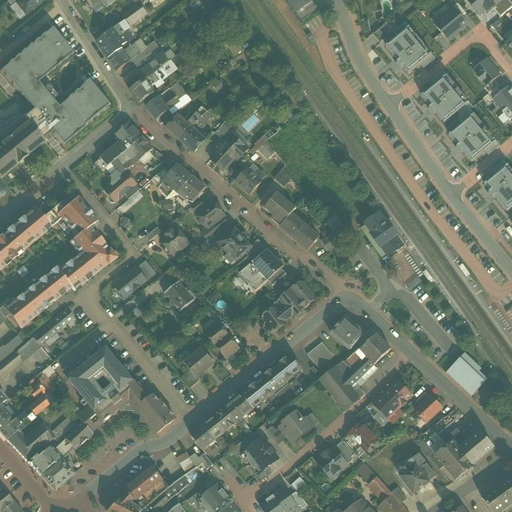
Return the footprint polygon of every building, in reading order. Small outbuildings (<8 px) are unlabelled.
[(15,4),(25,16),(44,2),(42,0),(19,0),(15,4)] [(312,3),(309,0),(290,0),(299,12),(312,3)] [(501,1),(499,0),(468,0),(467,1),(479,16),(485,11),(489,15),(493,11),(496,9),(494,7),(501,1)] [(511,5),(507,0),(502,0),(501,1),(494,7),(496,9),(493,11),(499,18),(511,7),(511,5)] [(20,20),(25,16),(15,4),(11,7),(10,8),(20,20)] [(453,9),(460,18),(465,14),(457,5),(453,8),(453,9)] [(135,6),(121,16),(129,26),(140,17),(142,19),(147,15),(142,8),(139,10),(135,6)] [(453,9),(434,25),(448,42),(467,26),(460,18),(453,9)] [(409,28),(404,23),(393,33),(397,38),(409,28)] [(121,24),(96,43),(107,60),(122,50),(120,47),(127,43),(126,42),(131,38),(121,24)] [(384,24),(372,35),(380,44),(388,37),(384,24)] [(409,29),(409,28),(397,38),(385,47),(398,62),(396,64),(401,69),(402,67),(408,75),(420,65),(431,55),(428,57),(421,49),(424,47),(416,37),(413,40),(406,32),(409,29)] [(43,144),(53,156),(112,108),(90,82),(56,109),(35,84),(73,54),(54,31),(2,73),(31,108),(22,116),(24,118),(0,137),(0,144),(1,145),(0,145),(0,179),(13,169),(29,156),(43,144)] [(155,44),(146,51),(149,56),(156,51),(158,49),(155,44)] [(134,45),(124,53),(122,50),(107,60),(115,72),(130,62),(132,61),(141,55),(134,45)] [(141,55),(132,61),(135,67),(145,60),(149,56),(146,51),(141,55)] [(149,56),(145,60),(148,64),(149,66),(160,58),(159,56),(156,51),(149,56)] [(435,59),(431,55),(420,65),(423,69),(435,59)] [(149,66),(140,73),(145,80),(144,80),(144,81),(166,64),(169,63),(164,56),(160,58),(149,66)] [(145,60),(135,67),(139,71),(148,64),(145,60)] [(500,76),(487,60),(472,72),(486,88),(494,81),(500,76)] [(144,80),(129,92),(138,105),(145,100),(154,94),(153,93),(150,88),(154,85),(157,89),(163,84),(161,82),(173,73),(166,64),(144,81),(144,80)] [(444,78),(445,78),(446,77),(443,72),(431,82),(434,86),(444,78)] [(445,78),(444,78),(434,86),(421,97),(430,108),(429,109),(433,114),(434,113),(444,124),(457,113),(467,105),(466,104),(465,105),(460,99),(461,98),(456,91),(454,92),(443,79),(445,78)] [(218,91),(224,83),(220,80),(214,88),(218,91)] [(494,81),(486,88),(484,89),(489,95),(497,88),(499,86),(494,81)] [(170,90),(172,93),(179,102),(168,111),(168,112),(172,116),(191,102),(178,84),(170,90)] [(511,91),(509,87),(501,93),(492,101),(502,113),(510,122),(511,119),(511,90),(511,91)] [(501,93),(497,88),(489,95),(483,100),(487,105),(492,101),(501,93)] [(154,94),(145,100),(148,105),(158,98),(159,97),(155,92),(153,93),(154,94)] [(172,93),(161,102),(168,111),(179,102),(172,93)] [(148,105),(145,108),(156,121),(168,112),(168,111),(161,102),(158,98),(148,105)] [(468,103),(466,104),(467,105),(457,113),(461,118),(470,111),(473,108),(468,103)] [(206,113),(201,109),(196,114),(201,118),(207,114),(206,113)] [(207,114),(201,118),(192,129),(197,133),(215,115),(210,110),(206,113),(207,114)] [(472,117),(474,116),(470,111),(461,118),(458,120),(462,125),(472,117)] [(196,114),(190,121),(190,124),(189,126),(188,126),(192,129),(201,118),(196,114)] [(253,114),(241,126),(247,133),(259,121),(253,114)] [(420,130),(429,124),(422,115),(414,120),(420,130)] [(178,116),(165,130),(180,142),(192,129),(188,126),(189,126),(178,116)] [(472,117),(462,125),(448,136),(458,147),(456,148),(460,153),(462,152),(471,163),(484,152),(494,144),(494,143),(492,144),(482,131),(483,130),(477,124),(476,125),(471,118),(472,117)] [(129,123),(115,135),(121,142),(129,150),(142,138),(129,123)] [(224,123),(214,134),(220,140),(232,129),(224,123)] [(197,133),(192,129),(180,142),(194,155),(206,141),(197,133)] [(232,129),(220,140),(225,144),(231,138),(232,138),(236,133),(232,129)] [(264,136),(254,146),(255,147),(258,150),(265,144),(268,141),(264,136)] [(142,138),(129,150),(138,161),(139,161),(147,155),(152,150),(142,138)] [(225,144),(210,160),(223,172),(235,159),(237,161),(246,152),(238,144),(240,142),(238,141),(237,143),(232,138),(231,138),(225,144)] [(121,142),(100,160),(107,168),(129,150),(121,142)] [(494,143),(494,144),(484,152),(488,156),(499,146),(495,142),(494,143)] [(258,150),(257,151),(262,157),(269,150),(265,144),(258,150)] [(255,147),(249,153),(252,156),(257,151),(258,150),(255,147)] [(269,150),(262,157),(266,162),(275,154),(271,148),(269,150)] [(107,168),(104,171),(114,184),(105,192),(111,200),(114,198),(116,198),(118,200),(124,195),(136,185),(125,173),(132,166),(138,161),(129,150),(107,168)] [(143,166),(151,159),(147,155),(139,161),(143,166)] [(107,168),(100,160),(95,164),(102,173),(104,171),(107,168)] [(508,167),(504,162),(492,172),(496,176),(484,185),(490,192),(488,194),(492,199),(494,197),(507,213),(511,208),(511,177),(511,178),(505,169),(508,167)] [(173,163),(164,170),(171,175),(178,166),(173,163)] [(192,178),(178,166),(171,175),(166,180),(176,188),(173,191),(177,195),(192,178)] [(171,175),(164,170),(152,181),(159,189),(162,185),(166,180),(171,175)] [(253,176),(247,170),(235,183),(249,196),(261,183),(253,176)] [(283,170),(274,180),(283,189),(291,180),(283,170)] [(265,178),(257,171),(253,176),(261,183),(265,178)] [(205,189),(192,178),(177,195),(184,200),(187,197),(194,202),(205,189)] [(176,188),(166,180),(162,185),(172,193),(173,191),(176,188)] [(136,185),(124,195),(128,200),(140,190),(136,185)] [(172,193),(162,185),(159,189),(166,199),(172,193)] [(295,210),(277,193),(263,209),(282,225),(291,215),(295,210)] [(364,197),(358,202),(365,211),(370,207),(364,197)] [(55,268),(13,302),(12,300),(0,309),(0,315),(3,320),(8,316),(19,330),(37,316),(35,313),(41,309),(43,311),(48,308),(48,307),(71,289),(73,292),(97,273),(97,272),(106,265),(107,266),(115,259),(109,251),(108,251),(89,228),(97,222),(76,199),(65,209),(60,203),(43,218),(51,228),(60,220),(76,238),(69,244),(78,255),(57,272),(55,268)] [(201,200),(191,208),(196,214),(206,206),(201,200)] [(163,212),(173,211),(172,201),(163,202),(163,212)] [(206,206),(196,214),(200,219),(199,222),(201,225),(205,225),(208,229),(201,234),(206,241),(217,233),(212,227),(223,218),(224,217),(212,202),(206,206)] [(45,212),(40,206),(36,210),(41,216),(45,212)] [(34,208),(0,237),(0,270),(50,229),(51,229),(43,218),(34,208)] [(185,213),(182,209),(177,213),(180,217),(185,213)] [(291,215),(282,225),(279,228),(286,233),(301,246),(307,252),(319,239),(291,215)] [(387,224),(386,225),(379,215),(370,222),(369,220),(366,222),(367,224),(365,225),(365,226),(360,230),(383,261),(402,247),(395,238),(397,237),(387,224)] [(132,223),(125,218),(120,226),(127,231),(132,223)] [(223,218),(212,227),(217,233),(228,224),(223,218)] [(337,218),(327,226),(336,236),(345,228),(337,218)] [(177,219),(168,227),(172,232),(175,229),(176,230),(182,225),(177,219)] [(157,228),(145,238),(149,242),(160,233),(157,228)] [(172,232),(160,241),(165,248),(164,249),(164,251),(164,252),(165,254),(166,255),(167,255),(169,255),(170,255),(178,249),(180,252),(189,245),(182,237),(182,235),(179,232),(178,232),(176,230),(175,229),(172,232)] [(234,229),(217,244),(228,256),(224,259),(231,266),(251,248),(245,241),(248,239),(243,234),(240,236),(234,229)] [(330,236),(320,242),(328,253),(337,246),(330,236)] [(211,249),(205,242),(199,247),(201,249),(198,251),(203,257),(211,249)] [(263,247),(249,260),(253,263),(253,264),(267,252),(263,247)] [(267,252),(253,264),(253,263),(252,264),(253,265),(251,267),(250,265),(239,274),(255,292),(267,281),(267,282),(269,280),(281,269),(284,267),(280,262),(278,263),(268,252),(267,252)] [(174,268),(164,276),(171,284),(180,276),(174,268)] [(281,269),(269,280),(277,290),(289,279),(281,269)] [(136,270),(114,287),(124,300),(146,282),(136,270)] [(180,276),(171,284),(173,287),(179,283),(183,280),(180,276)] [(173,287),(164,295),(170,302),(170,307),(174,308),(175,309),(180,305),(184,310),(194,301),(187,293),(187,290),(184,289),(179,283),(173,287)] [(299,284),(281,299),(280,302),(277,301),(272,306),(272,310),(263,317),(263,319),(267,323),(264,326),(264,328),(268,333),(271,333),(273,331),(274,332),(276,332),(284,325),(285,323),(292,317),(297,317),(301,314),(301,312),(313,302),(314,299),(302,284),(299,284)] [(215,292),(206,300),(211,306),(220,298),(215,292)] [(73,319),(66,311),(60,316),(67,324),(73,319)] [(221,321),(212,311),(207,315),(215,326),(217,324),(221,321)] [(60,316),(32,338),(40,348),(41,348),(39,346),(67,324),(60,316)] [(355,329),(343,319),(330,334),(350,351),(363,335),(356,328),(355,329)] [(217,324),(215,326),(204,334),(215,347),(228,337),(217,324)] [(376,335),(360,351),(368,360),(374,366),(391,350),(376,335)] [(17,337),(3,348),(3,347),(2,348),(10,357),(14,353),(24,345),(17,337)] [(228,337),(215,347),(224,358),(226,360),(228,359),(239,350),(228,337)] [(24,345),(14,353),(21,361),(22,363),(40,348),(32,338),(24,345)] [(322,343),(307,355),(318,370),(333,358),(322,343)] [(2,348),(0,349),(0,365),(10,357),(2,348)] [(67,380),(89,407),(78,417),(83,423),(84,424),(96,415),(103,424),(105,422),(110,418),(118,411),(124,412),(125,405),(129,403),(135,410),(136,410),(148,400),(106,348),(67,380)] [(202,350),(192,358),(187,352),(185,352),(178,358),(182,362),(190,372),(196,379),(214,364),(202,350)] [(359,350),(344,363),(343,362),(334,369),(345,382),(368,360),(360,351),(359,350)] [(0,365),(0,377),(21,361),(14,353),(0,365)] [(465,354),(446,374),(458,385),(474,368),(478,372),(481,370),(465,354)] [(290,356),(242,396),(253,410),(302,370),(290,356)] [(233,366),(228,359),(226,360),(224,358),(220,362),(227,371),(233,366)] [(368,360),(345,382),(350,388),(374,366),(368,360)] [(0,381),(22,363),(21,361),(0,377),(0,381)] [(41,373),(45,378),(53,372),(49,367),(41,373)] [(474,368),(458,385),(471,397),(487,380),(478,372),(474,368)] [(345,382),(334,369),(319,381),(345,414),(365,396),(358,388),(354,392),(350,388),(345,382)] [(190,372),(180,380),(189,390),(199,382),(196,379),(190,372)] [(397,383),(382,398),(396,411),(411,397),(397,383)] [(37,401),(27,409),(31,413),(34,417),(48,406),(41,398),(40,396),(43,393),(40,389),(41,388),(38,385),(29,393),(35,400),(37,401)] [(424,394),(416,402),(421,407),(429,399),(424,394)] [(158,402),(153,396),(148,400),(136,410),(137,410),(142,416),(141,424),(146,425),(154,434),(157,434),(174,421),(174,418),(161,402),(158,402)] [(242,396),(224,410),(236,424),(241,420),(253,410),(242,396)] [(421,407),(415,412),(418,415),(418,417),(421,419),(422,420),(425,423),(441,409),(431,398),(429,399),(421,407)] [(0,431),(13,421),(3,409),(0,405),(0,431)] [(224,410),(203,427),(215,441),(236,424),(224,410)] [(31,413),(18,424),(23,429),(35,419),(34,417),(31,413)] [(296,413),(282,424),(283,425),(279,429),(283,434),(286,438),(285,439),(286,440),(289,444),(295,439),(294,438),(300,433),(301,435),(311,427),(305,419),(303,421),(296,413)] [(311,415),(305,419),(311,427),(313,429),(319,424),(311,415)] [(13,421),(0,431),(0,434),(6,442),(17,433),(18,434),(19,433),(23,429),(18,424),(14,420),(13,421)] [(67,420),(53,432),(60,439),(73,427),(67,420)] [(252,434),(241,420),(236,424),(248,438),(252,434)] [(395,439),(404,431),(395,422),(386,430),(395,439)] [(83,423),(65,440),(67,443),(86,427),(84,424),(83,423)] [(6,442),(25,462),(53,439),(53,438),(51,435),(42,424),(25,439),(19,433),(18,434),(17,433),(6,442)] [(377,442),(361,424),(349,435),(365,453),(377,442)] [(86,427),(67,443),(73,448),(75,451),(87,440),(88,441),(92,436),(93,435),(86,427)] [(203,427),(191,437),(202,451),(215,441),(203,427)] [(283,434),(279,429),(276,431),(272,427),(267,432),(274,441),(283,434)] [(467,443),(457,430),(443,442),(447,447),(436,456),(435,456),(444,467),(455,481),(494,449),(480,432),(467,443)] [(278,446),(286,440),(285,439),(286,438),(283,434),(274,441),(278,446)] [(272,452),(268,447),(262,439),(251,447),(241,454),(241,455),(258,476),(267,469),(274,464),(278,460),(272,452)] [(65,440),(52,452),(59,459),(60,460),(73,448),(67,443),(65,440)] [(245,440),(231,451),(237,458),(241,455),(241,454),(251,447),(245,440)] [(350,459),(354,455),(342,442),(334,449),(348,465),(352,461),(350,459)] [(433,453),(425,444),(420,449),(427,457),(433,453)] [(49,448),(41,454),(39,453),(26,463),(30,468),(31,467),(39,476),(59,459),(52,452),(49,448)] [(334,449),(333,448),(328,451),(328,450),(320,457),(321,458),(315,463),(331,482),(338,476),(337,475),(348,466),(348,465),(334,449)] [(444,467),(435,456),(436,456),(433,453),(427,457),(439,471),(444,467)] [(198,459),(195,454),(189,458),(196,469),(202,464),(198,459)] [(179,465),(189,459),(187,455),(177,461),(179,465)] [(213,466),(203,455),(198,459),(202,464),(206,471),(213,466)] [(436,478),(418,455),(412,461),(429,483),(436,478)] [(59,459),(39,476),(40,477),(40,476),(54,492),(73,475),(60,460),(59,459)] [(185,474),(195,469),(189,459),(179,465),(185,474)] [(429,483),(412,461),(400,469),(404,474),(399,477),(413,495),(429,483)] [(364,464),(362,462),(354,469),(356,471),(364,464)] [(376,478),(364,464),(356,471),(368,485),(376,478)] [(142,511),(148,507),(162,495),(169,489),(153,468),(110,503),(110,511),(109,511),(142,511)] [(267,469),(258,476),(254,478),(259,484),(271,474),(267,469)] [(511,477),(500,487),(498,485),(493,489),(494,490),(482,500),(490,511),(500,511),(503,510),(501,507),(511,499),(511,477)] [(308,488),(299,478),(291,486),(299,495),(308,488)] [(390,494),(376,478),(368,485),(383,502),(392,495),(390,494)] [(162,495),(168,502),(187,486),(182,479),(174,484),(169,489),(162,495)] [(233,504),(217,485),(205,495),(197,501),(205,511),(222,511),(231,505),(233,504)] [(0,511),(1,511),(12,503),(0,488),(0,511)] [(398,488),(390,494),(392,495),(400,505),(407,500),(398,488)] [(205,495),(201,490),(187,502),(191,506),(197,501),(205,495)] [(148,507),(152,511),(156,511),(168,502),(162,495),(148,507)] [(406,511),(400,505),(392,495),(383,502),(378,508),(381,511),(406,511)] [(371,511),(360,501),(344,511),(371,511)] [(19,511),(12,503),(1,511),(19,511)]
